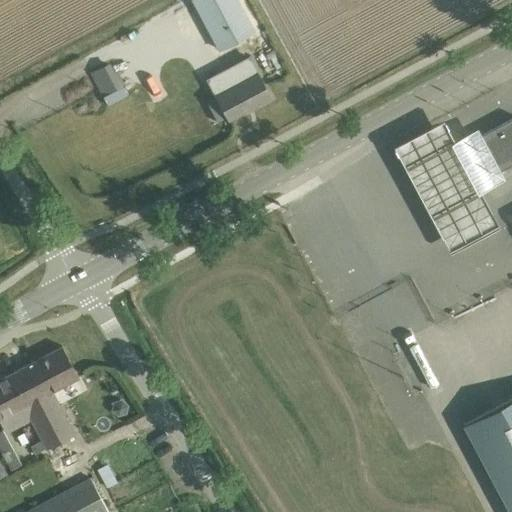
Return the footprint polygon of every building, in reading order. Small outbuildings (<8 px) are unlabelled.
[(254,31),(238,0),(192,0),(218,50),(254,31)] [(270,98),(261,80),(257,73),(216,95),(229,118),(253,105),(254,106),(270,98)] [(511,118),(478,136),(473,139),(492,175),(499,171),(511,164),(511,118)] [(473,139),(478,136),(475,130),(452,143),(442,123),(392,150),(450,256),(498,230),(480,195),(505,182),(499,171),(492,175),(473,139)] [(62,346),(10,374),(20,393),(12,397),(25,422),(32,419),(47,448),(74,434),(51,391),(78,377),(62,346)] [(0,419),(7,432),(25,422),(12,397),(20,393),(10,374),(0,378),(0,419)] [(511,511),(511,397),(463,424),(510,511),(511,511)] [(21,464),(2,429),(0,430),(0,449),(11,469),(21,464)] [(108,511),(91,478),(25,511),(108,511)]
